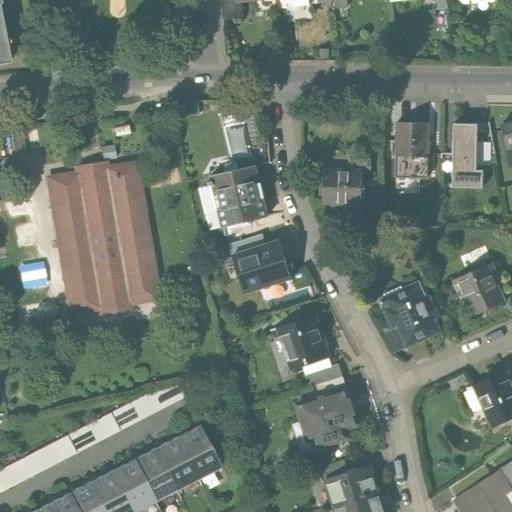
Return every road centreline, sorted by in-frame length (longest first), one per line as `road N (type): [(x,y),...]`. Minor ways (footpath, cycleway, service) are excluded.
road 1 (residential): [(286,80),(283,139),(302,226),(387,388)]
road 2 (residential): [(0,504),(209,393)]
road 3 (residential): [(511,84),(286,80)]
road 4 (residential): [(212,78),(0,97)]
road 5 (residential): [(511,336),(387,388)]
road 6 (residential): [(387,388),(415,511)]
